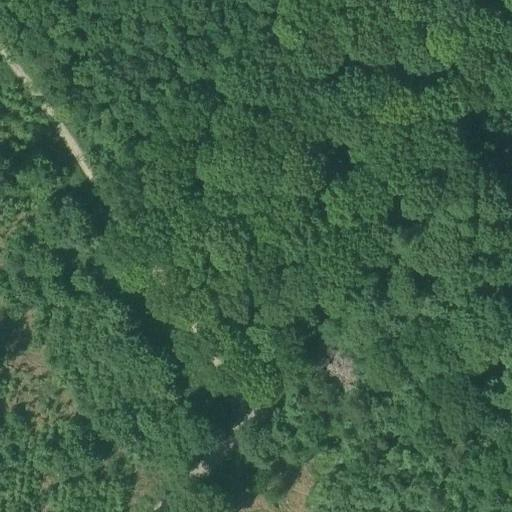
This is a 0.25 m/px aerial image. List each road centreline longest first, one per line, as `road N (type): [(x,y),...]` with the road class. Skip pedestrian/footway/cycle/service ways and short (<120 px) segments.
road 1 (residential): [(511,150),(163,511)]
road 2 (track): [(262,407),(0,59)]
road 3 (track): [(306,0),(104,203)]
